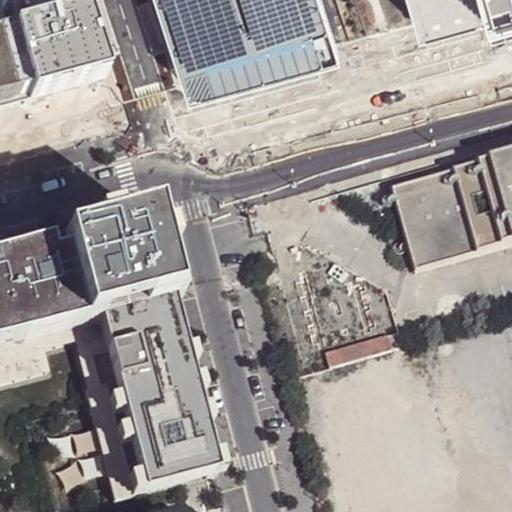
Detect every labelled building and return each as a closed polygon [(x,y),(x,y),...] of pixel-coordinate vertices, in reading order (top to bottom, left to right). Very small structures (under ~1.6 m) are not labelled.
[(0,0),(0,111),(104,84),(77,0),(0,0)] [(131,0),(141,33),(261,2),(260,0),(131,0)] [(409,0),(417,24),(503,0),(409,0)] [(416,275),(511,251),(511,158),(394,187),(416,275)] [(0,263),(0,356),(72,334),(119,502),(217,476),(163,272),(150,223),(0,263)] [(354,511),(441,511),(423,422),(340,440),(354,511)] [(219,511),(213,481),(117,502),(119,511),(219,511)]
